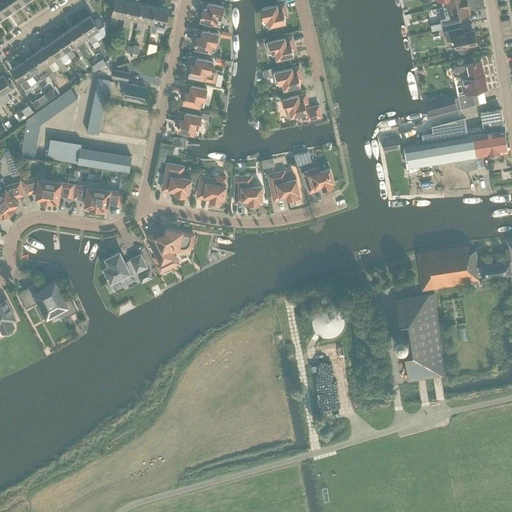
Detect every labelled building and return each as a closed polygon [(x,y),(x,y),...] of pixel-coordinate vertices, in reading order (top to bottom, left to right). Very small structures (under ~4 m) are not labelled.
[(0,0),(0,8),(5,15),(15,8),(9,0),(0,0)] [(118,15),(125,17),(129,1),(122,0),(114,0),(114,5),(110,23),(116,24),(118,15)] [(131,18),(138,19),(139,20),(142,4),(129,1),(125,17),(123,25),(129,27),(131,18)] [(216,23),(218,17),(221,18),(224,6),(201,1),(199,11),(202,11),(200,20),(204,21),(212,22),(213,23),(216,23)] [(467,14),(467,15),(470,14),(469,7),(468,1),(447,6),(449,13),(445,14),(446,18),(440,19),(441,26),(459,22),(458,16),(467,14)] [(268,19),(269,25),(286,22),(284,13),(287,12),(285,2),(261,8),(264,20),(268,19)] [(152,22),(155,7),(142,4),(139,20),(138,19),(137,28),(143,29),(144,21),(152,22)] [(165,25),(169,10),(155,7),(152,22),(150,31),(156,32),(158,23),(165,25)] [(99,28),(90,15),(79,23),(88,36),(92,43),(97,40),(98,40),(93,33),(99,28)] [(79,23),(68,30),(77,44),(76,44),(81,51),(86,48),(82,40),(88,36),(79,23)] [(211,51),(212,44),(216,45),(218,33),(195,28),(193,38),(196,39),(194,47),(211,51)] [(456,48),(458,47),(458,50),(459,51),(459,52),(460,52),(461,53),(462,53),(463,53),(469,52),(468,45),(477,43),(474,31),(462,34),(460,28),(444,31),(447,42),(455,40),(456,48)] [(70,48),(76,44),(77,44),(68,30),(57,38),(65,51),(70,59),(75,55),(70,48)] [(156,33),(150,31),(147,44),(154,45),(156,33)] [(276,52),(277,58),(293,55),(291,46),(295,45),(292,36),(266,42),(269,53),(276,52)] [(65,51),(57,38),(45,46),(54,59),(62,71),(67,68),(63,63),(64,63),(59,55),(65,51)] [(54,59),(45,46),(34,53),(43,66),(43,67),(51,79),(56,75),(48,63),(54,59)] [(110,49),(112,65),(117,66),(119,50),(110,49)] [(37,71),(43,67),(43,66),(34,53),(23,61),(32,74),(37,81),(42,78),(37,71)] [(77,55),(72,59),(76,65),(81,62),(77,55)] [(191,66),(189,75),(204,78),(204,80),(215,83),(218,72),(210,70),(212,60),(189,56),(187,66),(191,66)] [(455,98),(454,96),(426,104),(429,117),(474,105),(472,92),(486,89),(480,60),(457,65),(456,66),(455,66),(454,66),(453,67),(453,68),(452,68),(452,69),(452,70),(452,71),(452,72),(452,73),(453,74),(454,75),(455,75),(455,76),(456,76),(457,76),(458,76),(460,75),(464,92),(458,94),(458,97),(455,98)] [(26,78),(32,74),(23,61),(12,69),(25,89),(31,85),(26,78)] [(298,76),(302,76),(299,66),(273,72),(276,84),(282,82),(284,89),(300,85),(298,76)] [(126,83),(127,80),(128,80),(129,73),(115,70),(113,77),(119,78),(117,87),(125,89),(123,97),(129,98),(129,99),(134,100),(135,100),(143,101),(146,87),(137,85),(138,85),(132,84),(126,83)] [(3,74),(0,76),(0,93),(1,95),(6,102),(11,99),(6,92),(12,87),(3,74)] [(109,80),(98,77),(96,86),(107,89),(109,80)] [(199,106),(201,99),(204,100),(207,88),(184,83),(182,93),(185,94),(183,102),(199,106)] [(107,89),(96,86),(94,95),(106,98),(107,89)] [(51,88),(44,93),(45,94),(49,100),(56,95),(55,93),(51,88)] [(78,97),(71,88),(63,93),(70,103),(78,97)] [(26,98),(32,94),(28,89),(23,92),(26,98)] [(63,108),(70,103),(63,93),(56,99),(63,108)] [(308,103),(306,93),(283,98),(285,110),(289,109),(290,116),(298,114),(299,119),(310,116),(310,119),(321,116),(319,105),(306,108),(305,104),(308,103)] [(106,98),(94,95),(93,104),(104,107),(106,98)] [(36,100),(31,103),(35,108),(40,104),(37,99),(36,100)] [(63,108),(56,99),(48,104),(55,113),(63,108)] [(20,119),(34,108),(28,100),(14,111),(20,119)] [(55,113),(48,104),(41,109),(48,118),(55,113)] [(104,107),(93,104),(91,113),(102,116),(104,107)] [(48,118),(41,109),(33,114),(40,124),(48,118)] [(480,113),(484,133),(487,153),(508,150),(505,129),(503,129),(502,124),(504,124),(501,109),(480,113)] [(194,133),(195,126),(199,127),(201,115),(178,111),(176,120),(179,121),(177,130),(194,133)] [(102,116),(91,113),(89,122),(100,125),(102,116)] [(40,124),(33,114),(27,119),(25,129),(39,131),(40,124)] [(475,155),(476,155),(472,135),(468,135),(465,116),(431,125),(432,131),(421,133),(423,143),(404,146),(407,167),(456,158),(462,163),(476,157),(475,155)] [(100,125),(89,122),(87,131),(98,134),(100,125)] [(4,124),(0,126),(0,137),(9,132),(4,124)] [(21,154),(35,157),(39,131),(25,129),(21,154)] [(51,137),(48,158),(78,163),(82,164),(84,164),(129,171),(131,155),(81,147),(82,142),(51,137)] [(381,140),(383,150),(400,147),(399,137),(381,140)] [(163,143),(161,151),(173,154),(174,146),(163,143)] [(7,149),(3,153),(5,159),(7,158),(7,160),(14,158),(8,149),(7,149)] [(302,152),(293,153),(297,165),(306,163),(306,162),(302,152)] [(186,192),(189,192),(192,178),(181,176),(184,166),(167,162),(162,187),(175,189),(175,193),(185,196),(186,192)] [(330,168),(320,171),(319,167),(303,172),(308,189),(321,185),(323,189),(333,186),(332,182),(334,181),(330,168)] [(20,176),(18,168),(11,170),(13,178),(20,176)] [(297,192),(299,192),(296,178),(286,180),(284,170),(268,174),(273,198),(286,195),(287,199),(298,196),(297,192)] [(225,185),(226,177),(214,174),(214,179),(200,176),(197,194),(210,196),(210,200),(221,202),(221,198),(224,199),(226,185),(225,185)] [(251,185),(251,175),(235,175),(235,200),(248,200),(248,204),(259,203),(259,199),(262,199),(262,185),(251,185)] [(47,201),(50,180),(40,178),(39,176),(23,180),(27,193),(34,191),(37,192),(36,198),(41,199),(41,200),(47,201)] [(71,197),(73,184),(50,180),(47,201),(53,202),(53,201),(58,201),(60,193),(64,194),(64,196),(71,197)] [(23,194),(20,181),(4,186),(5,188),(0,192),(0,199),(10,211),(15,207),(14,206),(18,203),(14,198),(16,196),(23,194)] [(81,198),(81,197),(86,198),(85,206),(90,206),(90,208),(96,209),(99,188),(76,184),(74,197),(81,198)] [(120,205),(122,192),(99,188),(96,209),(102,210),(102,208),(107,209),(109,201),(113,202),(113,204),(120,205)] [(6,215),(10,211),(0,199),(0,216),(1,218),(5,214),(6,215)] [(159,230),(147,236),(157,255),(152,257),(160,272),(179,263),(173,251),(175,250),(177,249),(178,249),(182,250),(183,250),(185,249),(189,248),(189,247),(190,246),(191,245),(191,244),(194,234),(182,231),(167,227),(166,231),(161,234),(159,230)] [(470,282),(470,281),(471,281),(471,279),(478,278),(477,277),(481,276),(481,277),(511,273),(510,262),(480,265),(480,267),(478,267),(476,251),(469,252),(468,244),(418,252),(420,260),(418,260),(422,289),(470,282)] [(107,264),(102,267),(110,283),(131,273),(130,271),(134,269),(136,273),(148,267),(141,252),(129,258),(129,260),(126,261),(120,249),(104,257),(107,264)] [(149,269),(137,275),(141,283),(153,277),(149,269)] [(54,283),(37,292),(33,284),(18,292),(26,307),(39,301),(47,316),(57,310),(62,319),(77,310),(69,295),(63,298),(54,283)] [(412,353),(404,354),(408,379),(446,373),(434,293),(396,299),(400,323),(408,322),(410,337),(408,337),(407,336),(406,335),(405,334),(404,334),(403,334),(402,333),(401,333),(400,333),(399,333),(398,334),(397,335),(396,336),(395,336),(395,337),(394,338),(394,339),(394,340),(394,341),(394,342),(394,343),(395,344),(395,345),(396,345),(397,346),(398,347),(399,347),(400,347),(402,348),(403,347),(404,347),(405,346),(406,346),(407,344),(408,344),(408,343),(408,342),(408,341),(408,340),(410,340),(412,353)] [(14,326),(11,320),(15,318),(6,299),(0,301),(0,327),(2,332),(5,334),(8,334),(12,332),(14,330),(14,326)] [(330,308),(328,308),(325,308),(323,309),(321,310),(318,311),(317,313),(315,315),(314,317),(314,319),(313,322),(314,324),(314,327),(315,329),(317,331),(318,333),(320,334),(323,335),(325,336),(328,336),(330,336),(332,335),(335,334),(337,333),(338,331),(340,329),(341,327),(341,324),(342,322),(341,319),(341,317),(340,315),(338,313),(337,311),(335,310),(332,309),(330,308)]
